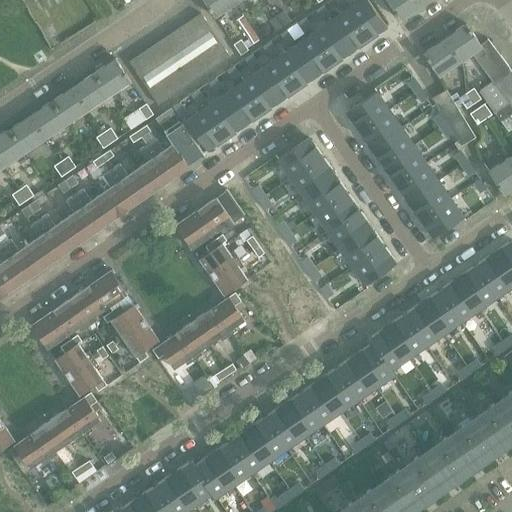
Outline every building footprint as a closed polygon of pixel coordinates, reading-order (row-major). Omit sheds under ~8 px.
[(203,0),(209,9),(211,12),(216,18),(237,3),(234,0),(203,0)] [(343,0),(333,0),(340,9),(347,5),(343,0)] [(365,0),(362,0),(347,11),(369,44),(387,31),(365,0)] [(386,0),(395,12),(397,16),(398,15),(401,21),(423,6),(418,0),(386,0)] [(322,7),(316,12),(323,22),(329,17),(322,7)] [(276,16),(284,27),(291,22),(284,11),(276,16)] [(347,11),(329,23),(351,56),(369,44),(347,11)] [(201,14),(191,21),(206,43),(216,36),(201,14)] [(276,16),(269,21),(277,32),(284,27),(276,16)] [(305,19),(298,24),(305,34),(311,29),(305,19)] [(191,21),(181,28),(195,49),(206,43),(191,21)] [(329,23),(311,36),(333,68),(351,56),(329,23)] [(472,54),(482,47),(480,45),(481,45),(472,33),(473,33),(471,29),(470,30),(466,24),(445,39),(461,62),(473,54),(472,54)] [(264,38),(271,33),(266,25),(258,30),(264,38)] [(181,28),(171,35),(185,56),(195,49),(181,28)] [(287,32),(280,36),(287,46),(294,41),(287,32)] [(171,35),(160,42),(175,63),(185,56),(171,35)] [(216,36),(206,43),(220,64),(230,57),(216,36)] [(311,36),(293,48),(316,80),(333,68),(311,36)] [(428,59),(427,60),(436,73),(437,72),(440,77),(461,62),(445,39),(424,54),(428,59)] [(487,39),(487,40),(481,45),(480,45),(482,47),(472,54),(473,54),(493,82),(510,70),(509,68),(501,57),(502,56),(501,55),(498,58),(494,53),(497,51),(488,39),(487,39)] [(241,40),(234,45),(241,56),(249,51),(241,40)] [(160,42),(150,48),(165,70),(175,63),(160,42)] [(206,43),(195,49),(210,71),(220,64),(206,43)] [(269,44),(262,48),(269,58),(276,54),(269,44)] [(150,48),(140,55),(154,77),(165,70),(150,48)] [(293,48),(275,60),(298,93),(302,90),(316,80),(293,48)] [(195,49),(185,56),(200,78),(210,71),(195,49)] [(140,55),(130,62),(144,84),(154,77),(140,55)] [(185,56),(175,63),(189,85),(200,78),(185,56)] [(251,56),(244,61),(251,70),(258,66),(251,56)] [(94,73),(110,97),(132,82),(127,76),(128,76),(125,72),(125,73),(116,59),(94,73)] [(275,60),(257,72),(280,105),(298,93),(275,60)] [(175,63),(165,70),(179,92),(189,85),(175,63)] [(233,68),(227,73),(233,83),(240,78),(233,68)] [(165,70),(154,77),(169,99),(179,92),(165,70)] [(511,71),(510,70),(493,82),(482,90),(498,111),(508,103),(511,108),(511,71)] [(257,72),(240,84),(262,117),(280,105),(257,72)] [(94,73),(73,87),(89,111),(110,97),(94,73)] [(154,77),(144,84),(159,106),(169,99),(154,77)] [(413,77),(407,82),(414,92),(420,87),(413,77)] [(215,80),(209,85),(216,95),(222,90),(215,80)] [(240,84),(222,97),(244,129),(262,117),(240,84)] [(73,87),(52,102),(68,125),(89,111),(73,87)] [(420,87),(414,92),(420,102),(427,97),(420,87)] [(467,93),(474,104),(481,99),(474,89),(467,93)] [(446,90),(432,99),(461,147),(476,138),(446,90)] [(377,91),(346,112),(359,130),(389,109),(377,91)] [(198,93),(191,97),(198,107),(204,103),(198,93)] [(467,93),(460,98),(467,109),(474,104),(467,93)] [(222,97),(204,109),(227,142),(244,129),(222,97)] [(52,102),(31,116),(47,139),(68,125),(52,102)] [(511,108),(508,103),(498,111),(511,130),(511,129),(511,108)] [(154,115),(146,104),(139,109),(146,120),(154,115)] [(180,105),(173,109),(180,119),(187,115),(180,105)] [(477,109),(485,120),(492,115),(485,105),(477,109)] [(171,109),(156,119),(161,125),(175,115),(171,109)] [(204,109),(186,121),(209,154),(227,142),(204,109)] [(389,109),(359,130),(371,148),(402,127),(389,109)] [(477,109),(470,114),(477,125),(485,120),(477,109)] [(439,112),(432,117),(439,127),(446,122),(439,112)] [(31,116),(10,130),(26,153),(47,139),(31,116)] [(446,122),(439,127),(446,137),(452,132),(446,122)] [(138,131),(142,137),(151,132),(147,125),(138,131)] [(183,127),(170,137),(174,144),(190,166),(203,157),(204,158),(204,157),(186,132),(183,127)] [(402,127),(371,148),(383,166),(414,144),(402,127)] [(104,133),(111,144),(118,139),(111,128),(104,133)] [(10,130),(0,136),(0,160),(5,168),(26,153),(10,130)] [(138,131),(130,137),(134,143),(142,137),(138,131)] [(104,133),(97,138),(104,149),(111,144),(104,133)] [(309,138),(279,160),(291,178),(322,156),(309,138)] [(150,143),(147,145),(172,179),(190,167),(190,166),(174,144),(164,151),(156,139),(150,143)] [(414,144),(383,166),(395,184),(426,162),(414,144)] [(147,162),(138,169),(154,192),(172,179),(147,145),(145,146),(139,150),(147,162)] [(102,156),(106,162),(114,156),(110,150),(102,156)] [(460,151),(453,155),(460,165),(466,160),(460,151)] [(102,156),(93,162),(97,168),(106,162),(102,156)] [(322,156),(291,178),(303,195),(334,174),(322,156)] [(62,162),(69,172),(76,168),(69,157),(62,162)] [(489,172),(499,186),(498,187),(501,190),(505,195),(511,189),(511,159),(510,157),(489,172)] [(466,160),(460,165),(467,175),(473,170),(466,160)] [(62,162),(55,167),(62,177),(69,172),(62,162)] [(426,162),(395,184),(408,201),(438,180),(426,162)] [(114,168),(111,170),(135,205),(154,192),(138,169),(128,176),(119,164),(114,168)] [(103,175),(111,187),(101,194),(117,217),(135,205),(111,170),(109,171),(109,172),(103,175)] [(334,174),(303,195),(315,213),(346,192),(334,174)] [(72,176),(65,181),(71,189),(78,185),(72,176)] [(479,178),(472,183),(479,193),(485,188),(479,178)] [(438,180),(408,201),(420,219),(451,198),(438,180)] [(65,181),(59,185),(65,194),(71,189),(65,181)] [(20,190),(27,201),(34,196),(27,185),(20,190)] [(260,185),(253,189),(260,199),(266,195),(260,185)] [(78,193),(75,195),(99,230),(117,217),(101,194),(92,201),(83,189),(78,193)] [(20,190),(13,195),(20,206),(27,201),(20,190)] [(226,192),(216,198),(234,223),(243,216),(226,191),(225,191),(226,192)] [(346,192),(315,213),(328,231),(358,209),(346,192)] [(73,197),(67,200),(75,212),(65,219),(81,242),(99,230),(75,195),(72,196),(73,197)] [(266,195),(260,199),(267,209),(273,205),(266,195)] [(209,224),(205,227),(211,236),(223,228),(225,231),(235,225),(234,223),(216,198),(198,210),(209,224)] [(451,198),(420,219),(432,237),(463,216),(451,198)] [(35,201),(29,206),(35,214),(41,210),(35,201)] [(29,206),(22,210),(28,218),(35,214),(29,206)] [(358,209),(328,231),(340,249),(371,227),(358,209)] [(198,210),(176,225),(193,249),(211,236),(205,227),(209,224),(198,210)] [(41,218),(39,220),(63,255),(81,242),(65,219),(55,226),(47,214),(42,218),(41,218)] [(31,226),(39,237),(29,244),(45,267),(63,255),(39,220),(36,221),(36,222),(31,226)] [(284,220),(277,225),(284,235),(291,230),(284,220)] [(371,227),(340,249),(352,267),(383,245),(371,227)] [(291,230),(284,235),(291,245),(298,240),(291,230)] [(247,242),(253,251),(260,246),(254,237),(247,242)] [(5,243),(3,245),(27,280),(45,267),(29,244),(19,251),(11,239),(5,243)] [(511,241),(494,254),(511,279),(511,241)] [(223,244),(200,260),(212,277),(239,259),(234,252),(230,254),(223,244)] [(0,246),(0,258),(3,262),(0,264),(0,279),(9,292),(27,280),(3,245),(0,247),(0,246)] [(383,245),(352,267),(364,284),(395,263),(383,245)] [(260,246),(253,251),(260,260),(266,255),(260,246)] [(511,279),(494,254),(477,266),(498,297),(511,287),(511,279)] [(309,256),(302,260),(309,270),(315,266),(309,256)] [(239,259),(212,277),(225,295),(248,279),(240,269),(244,266),(239,259)] [(315,266),(309,270),(316,280),(322,276),(315,266)] [(477,266),(459,278),(480,309),(498,297),(477,266)] [(103,298),(109,307),(127,294),(111,270),(89,286),(99,301),(103,298)] [(459,278),(441,290),(462,322),(480,309),(459,278)] [(0,298),(9,292),(0,279),(0,298)] [(328,284),(321,288),(328,298),(334,293),(328,284)] [(84,288),(85,289),(71,298),(90,325),(99,318),(97,315),(109,307),(103,298),(99,301),(89,286),(88,285),(84,288)] [(441,290),(423,303),(444,334),(462,322),(441,290)] [(211,309),(230,336),(237,331),(235,327),(245,320),(229,297),(212,309),(211,308),(211,309)] [(64,324),(60,327),(67,336),(79,328),(81,331),(90,325),(71,298),(54,310),(64,324)] [(423,303),(406,315),(427,346),(444,334),(423,303)] [(134,305),(112,321),(119,331),(115,334),(120,341),(147,323),(134,305)] [(211,309),(193,321),(210,345),(220,338),(223,341),(230,336),(211,309)] [(54,310),(32,325),(48,349),(67,336),(60,327),(64,324),(54,310)] [(406,315),(388,327),(409,358),(427,346),(406,315)] [(193,321),(176,333),(195,360),(202,355),(200,352),(210,345),(193,321)] [(147,323),(120,341),(125,348),(129,346),(141,363),(149,357),(144,351),(159,341),(147,323)] [(388,327),(370,340),(373,344),(391,371),(409,358),(388,327)] [(176,334),(153,350),(159,359),(164,355),(175,369),(185,362),(188,366),(195,360),(176,333),(175,333),(176,334)] [(511,335),(502,343),(507,349),(511,345),(511,335)] [(79,343),(56,360),(68,377),(95,359),(89,351),(86,354),(79,343)] [(502,343),(492,349),(497,356),(507,349),(502,343)] [(116,344),(109,349),(113,354),(119,350),(116,344)] [(373,344),(355,356),(376,388),(394,375),(391,371),(373,344)] [(103,347),(97,351),(100,355),(106,351),(103,347)] [(109,356),(106,351),(100,355),(103,360),(109,356)] [(355,356),(338,369),(359,400),(376,388),(355,356)] [(244,357),(237,362),(240,366),(242,368),(249,363),(244,357)] [(95,359),(68,377),(80,395),(94,385),(99,391),(107,385),(96,368),(99,366),(95,359)] [(477,360),(467,367),(471,374),(481,367),(477,360)] [(224,369),(228,376),(236,370),(232,364),(224,369)] [(467,367),(457,374),(461,381),(471,374),(467,367)] [(224,369),(215,375),(219,382),(228,376),(224,369)] [(338,369),(320,381),(341,412),(359,400),(338,369)] [(205,378),(189,389),(196,399),(212,388),(205,378)] [(320,381),(302,393),(323,424),(341,412),(320,381)] [(441,385),(431,392),(436,398),(445,391),(441,385)] [(431,392),(421,398),(426,405),(436,398),(431,392)] [(91,405),(97,401),(91,393),(68,409),(67,408),(86,436),(93,431),(91,427),(101,420),(91,405)] [(302,393),(284,405),(305,437),(323,424),(302,393)] [(511,393),(475,419),(497,451),(511,440),(511,393)] [(284,405),(266,418),(287,449),(305,437),(284,405)] [(67,408),(49,420),(66,444),(76,437),(78,441),(86,436),(67,408)] [(405,409),(396,416),(400,423),(410,416),(405,409)] [(396,416),(386,423),(390,430),(400,423),(396,416)] [(266,418),(249,430),(270,461),(287,449),(266,418)] [(475,419),(428,452),(450,484),(469,470),(471,473),(480,467),(477,464),(497,451),(475,419)] [(49,420),(32,433),(51,460),(58,455),(56,451),(66,444),(49,420)] [(2,422),(0,424),(0,450),(15,440),(2,422)] [(249,430),(231,442),(252,473),(270,461),(249,430)] [(32,434),(14,446),(30,469),(41,461),(43,465),(51,460),(32,433),(31,433),(32,434)] [(370,434),(360,441),(364,447),(374,441),(370,434)] [(390,438),(383,443),(389,451),(395,447),(390,438)] [(360,441),(350,447),(355,454),(364,447),(360,441)] [(231,442),(213,455),(234,486),(252,473),(231,442)] [(108,464),(116,458),(112,452),(104,458),(108,464)] [(428,452),(380,485),(398,511),(408,511),(422,503),(423,506),(433,500),(430,497),(450,484),(428,452)] [(373,453),(366,458),(372,467),(380,462),(373,453)] [(213,455),(195,467),(213,493),(216,498),(234,486),(213,455)] [(334,458),(324,465),(329,472),(339,465),(334,458)] [(71,473),(76,480),(94,468),(90,461),(71,473)] [(192,462),(174,474),(195,506),(213,493),(195,467),(192,462)] [(324,465),(315,472),(319,479),(329,472),(324,465)] [(174,474),(157,487),(173,511),(186,511),(195,506),(174,474)] [(340,484),(334,475),(314,489),(320,498),(340,484)] [(299,483),(289,490),(293,496),(303,490),(299,483)] [(398,511),(380,485),(341,511),(398,511)] [(173,511),(157,487),(139,499),(147,511),(173,511)] [(289,490),(279,497),(283,503),(293,496),(289,490)] [(147,511),(139,499),(121,511),(147,511)]
